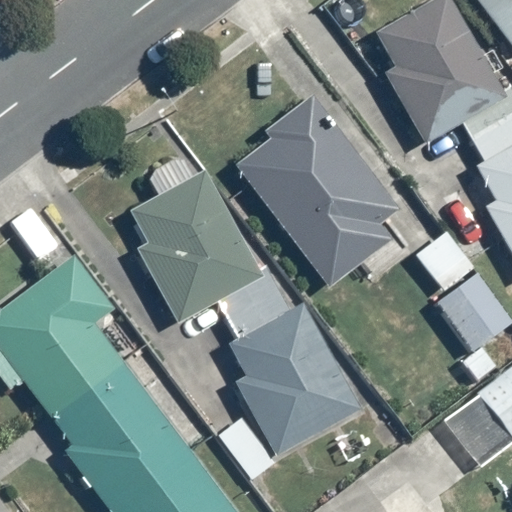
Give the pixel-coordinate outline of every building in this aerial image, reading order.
[(503,101),(446,0),(436,0),(375,34),(394,68),(384,74),(424,145),(503,101)] [(396,212),(308,97),(261,132),(268,141),(234,167),(325,287),(387,241),(377,227),(396,212)] [(511,145),(474,167),(495,202),(482,209),(511,261),(511,145)] [(262,280),(203,170),(128,210),(146,244),(136,250),(176,325),(262,280)] [(498,367),(481,345),(511,322),(442,232),(411,256),(443,298),(433,305),(468,352),(454,362),(473,386),(498,367)] [(115,312),(72,255),(0,308),(0,355),(69,447),(62,452),(107,511),(234,511),(95,327),(115,312)] [(359,411),(300,302),(225,343),(244,379),(234,384),(273,457),(359,411)] [(511,443),(511,366),(438,423),(475,472),(511,443)]
